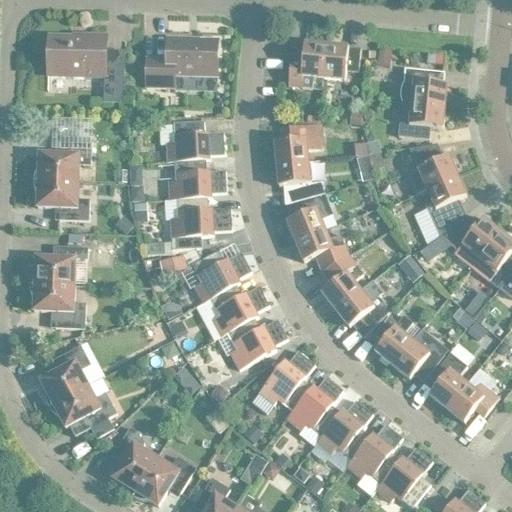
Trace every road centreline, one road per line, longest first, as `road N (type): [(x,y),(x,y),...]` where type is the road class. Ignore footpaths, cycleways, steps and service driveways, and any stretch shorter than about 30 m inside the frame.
road 1 (residential): [(511,499),(343,364),(285,289),(258,227),(244,153),(260,15)]
road 2 (residential): [(502,31),(260,15)]
road 3 (residential): [(260,15),(28,0)]
road 4 (residential): [(0,332),(3,375),(22,428),(77,488),(113,511)]
road 5 (residential): [(502,31),(499,110),(511,174)]
